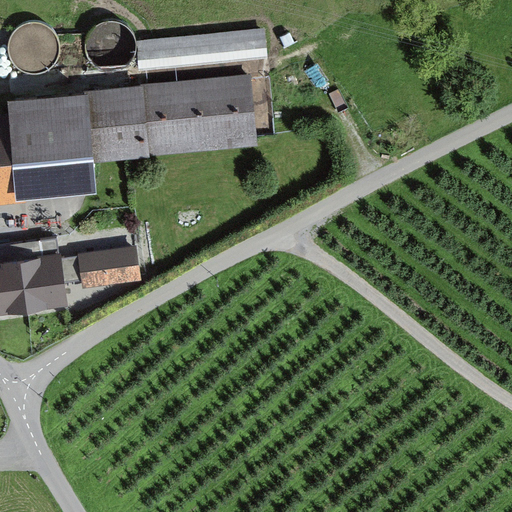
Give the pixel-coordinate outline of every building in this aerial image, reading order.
[(135,54),(135,40),(128,27),(115,21),(101,21),(89,29),(83,41),(83,54),(90,65),(102,72),(115,72),(127,66),(135,54)] [(60,57),(60,43),(53,31),(41,24),(27,24),(14,32),(8,44),(9,57),(16,68),(27,75),(41,75),(52,69),(60,57)] [(265,28),(136,41),(139,71),(268,58),(265,28)] [(94,158),(262,142),(255,76),(96,91),(95,83),(13,91),(15,109),(0,110),(0,204),(33,202),(32,189),(96,183),(94,158)] [(67,239),(74,298),(140,291),(133,232),(67,239)] [(0,250),(0,317),(63,310),(55,244),(0,250)]
